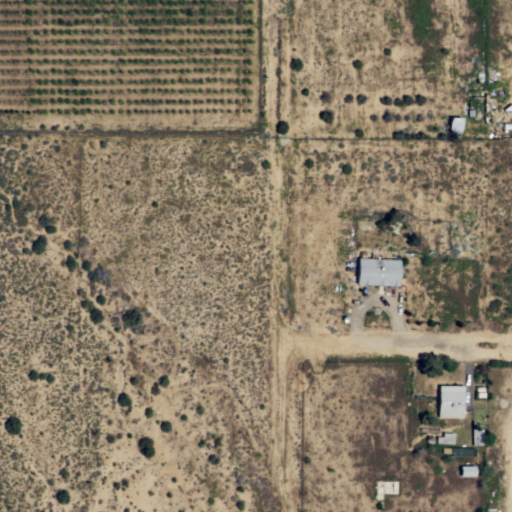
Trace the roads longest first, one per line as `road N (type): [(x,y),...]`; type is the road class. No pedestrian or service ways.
road 1 (residential): [(275,0),(282,482),(289,511)]
road 2 (residential): [(281,345),(511,345)]
